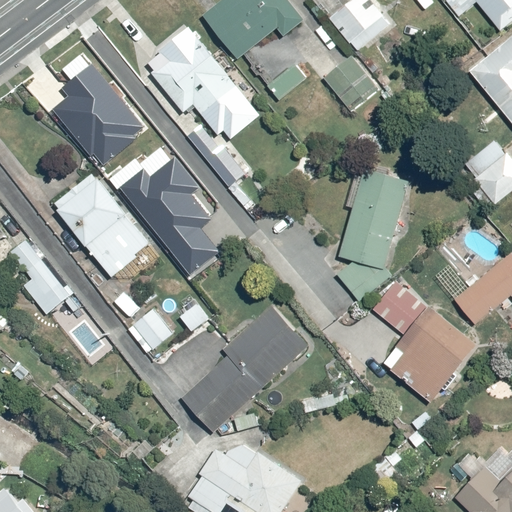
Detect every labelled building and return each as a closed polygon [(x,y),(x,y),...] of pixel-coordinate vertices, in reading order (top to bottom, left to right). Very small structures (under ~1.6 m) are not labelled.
[(307,18),(292,0),(222,0),(204,13),(238,59),(279,25),(286,36),(307,18)] [(393,24),(373,0),(350,0),(330,17),(359,52),(393,24)] [(511,20),(511,0),(447,0),(446,1),(458,17),(478,1),(502,29),(511,20)] [(252,102),(199,34),(153,69),(184,110),(195,103),(218,131),(252,102)] [(511,35),(471,66),(511,118),(511,35)] [(377,86),(351,54),(323,77),(349,109),(377,86)] [(283,70),(267,83),(282,103),(312,79),(297,60),(283,70)] [(97,152),(106,164),(138,138),(136,135),(146,126),(96,65),(67,89),(72,95),(55,109),(93,156),(97,152)] [(511,156),(509,153),(506,155),(495,141),(469,162),(481,176),(477,179),(468,187),(485,208),(494,200),(498,204),(511,192),(511,156)] [(227,146),(210,158),(232,186),(248,174),(227,146)] [(145,167),(122,186),(195,274),(224,250),(206,228),(216,220),(195,194),(204,187),(178,156),(153,177),(145,167)] [(414,177),(365,166),(339,255),(353,258),(338,271),(360,299),(393,274),(385,266),(414,177)] [(151,241),(94,169),(55,201),(110,272),(151,241)] [(73,297),(32,238),(7,255),(38,300),(48,314),(73,297)] [(511,252),(456,297),(477,324),(511,295),(511,252)] [(481,341),(399,278),(374,308),(405,332),(385,361),(434,400),(481,341)] [(211,319),(198,301),(182,314),(194,331),(211,319)] [(314,343),(270,303),(223,346),(231,355),(184,395),(216,430),(314,343)] [(175,334),(155,309),(130,329),(150,354),(175,334)] [(342,390),(303,399),(306,413),(345,403),(342,390)] [(511,511),(511,443),(487,465),(451,496),(471,511),(511,511)] [(248,467),(217,447),(188,494),(215,511),(281,511),(304,479),(261,450),(248,467)] [(6,486),(0,490),(0,511),(38,511),(24,496),(19,502),(6,486)]
